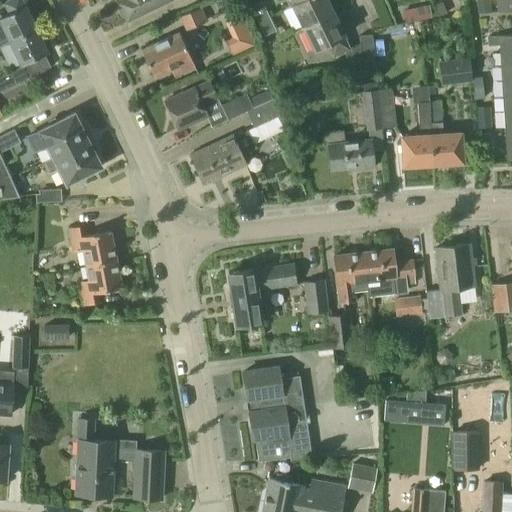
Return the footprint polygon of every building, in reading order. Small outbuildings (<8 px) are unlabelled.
[(24,5),(21,0),(9,0),(4,3),(9,12),(0,16),(0,46),(13,41),(13,40),(37,29),(25,4),(24,5)] [(122,0),(118,2),(119,5),(118,8),(122,16),(125,17),(127,20),(151,8),(167,0),(122,0)] [(333,13),(326,0),(301,0),(291,5),(303,28),(333,13)] [(440,14),(449,10),(443,0),(442,0),(435,4),(440,14)] [(511,0),(496,0),(498,13),(511,11),(511,0)] [(211,1),(178,16),(184,29),(217,14),(211,1)] [(259,21),(269,16),(262,2),(252,7),(259,21)] [(480,11),(491,10),(490,2),(480,3),(480,11)] [(430,5),(417,8),(419,20),(432,18),(430,5)] [(239,12),(223,20),(231,38),(225,41),(232,56),(254,46),(239,12)] [(303,28),(314,51),(327,44),(334,57),(351,49),(333,13),(303,28)] [(266,35),(276,30),(269,16),(259,21),(266,35)] [(0,76),(0,90),(42,70),(50,66),(44,53),(48,52),(37,29),(13,40),(13,41),(10,42),(21,66),(0,76)] [(194,65),(178,32),(141,50),(153,76),(177,65),(180,72),(194,65)] [(362,61),(375,60),(372,34),(359,36),(362,61)] [(511,66),(511,36),(488,38),(488,48),(500,47),(501,68),(511,66)] [(469,58),(438,61),(441,83),(471,80),(469,58)] [(503,98),(511,97),(511,66),(501,68),(503,98)] [(209,81),(209,80),(165,100),(178,129),(207,116),(202,104),(218,97),(210,80),(209,81)] [(429,97),(427,83),(412,86),(415,100),(429,97)] [(382,128),(396,126),(392,88),(378,89),(382,128)] [(362,91),(367,130),(382,128),(378,89),(362,91)] [(254,107),(247,93),(221,105),(228,119),(247,111),(247,110),(253,108),(254,107)] [(505,129),(511,128),(511,97),(503,98),(505,129)] [(254,107),(253,108),(247,110),(247,111),(254,126),(279,115),(272,99),(254,107)] [(441,100),(428,101),(432,164),(461,162),(460,132),(443,133),(442,121),(441,100)] [(418,123),(419,135),(401,136),(402,165),(432,164),(428,101),(417,102),(418,123)] [(52,157),(90,138),(85,127),(81,126),(74,112),(27,136),(34,151),(46,145),(52,157)] [(491,117),(478,118),(478,127),(491,126),(491,117)] [(0,135),(0,147),(1,150),(23,139),(16,127),(0,135)] [(232,135),(190,155),(204,183),(246,164),(241,154),(255,147),(253,144),(247,130),(233,137),(232,135)] [(370,139),(345,142),(343,130),(322,132),(324,147),(329,146),(329,147),(331,169),(359,166),(359,169),(373,167),(371,150),(370,139)] [(52,157),(44,161),(50,173),(58,169),(66,184),(101,166),(94,152),(96,149),(90,138),(52,157)] [(0,197),(19,195),(0,157),(0,197)] [(116,259),(110,230),(85,235),(83,225),(68,228),(73,251),(83,249),(86,265),(116,259)] [(494,311),(511,308),(511,240),(511,242),(511,280),(490,284),(494,311)] [(441,288),(426,290),(429,318),(445,316),(462,314),(459,286),(475,285),(469,243),(436,247),(441,288)] [(393,248),(364,252),(367,281),(368,289),(368,295),(398,292),(408,291),(407,284),(415,283),(412,259),(394,261),(393,248)] [(364,252),(335,255),(340,303),(355,301),(354,290),(368,289),(367,281),(364,252)] [(86,265),(89,280),(79,282),(84,305),(98,302),(96,292),(122,287),(116,259),(86,265)] [(297,284),(294,264),(254,270),(254,269),(228,272),(236,326),(261,322),(257,290),(297,284)] [(324,280),(303,282),(307,314),(328,312),(324,280)] [(395,316),(422,313),(420,295),(393,298),(395,316)] [(348,312),(328,315),(332,347),(352,344),(348,312)] [(44,338),(68,338),(68,325),(44,326),(44,338)] [(28,366),(29,335),(13,335),(12,366),(28,366)] [(154,386),(150,365),(146,366),(144,354),(122,357),(121,346),(95,350),(99,370),(103,369),(107,394),(154,386)] [(436,352),(436,359),(440,364),(447,364),(451,360),(452,353),(448,348),(441,348),(436,352)] [(27,383),(27,366),(14,366),(14,382),(27,383)] [(278,366),(243,371),(247,399),(249,398),(249,401),(246,402),(246,401),(245,401),(247,410),(247,409),(250,409),(250,412),(249,412),(252,439),(254,439),(258,461),(262,460),(262,461),(289,457),(290,460),(311,457),(299,375),(280,378),(278,366)] [(0,413),(10,415),(12,391),(13,385),(13,383),(13,377),(0,375),(0,413)] [(392,378),(377,379),(378,393),(393,392),(392,378)] [(407,393),(406,402),(424,403),(425,391),(407,393)] [(430,403),(428,423),(443,424),(445,405),(430,403)] [(112,496),(113,460),(135,461),(133,497),(161,498),(163,450),(135,449),(135,451),(114,450),(114,441),(93,440),(94,419),(78,418),(75,494),(112,496)] [(478,430),(452,430),(453,470),(479,469),(478,430)] [(372,492),(377,467),(352,462),(347,487),(372,492)] [(268,478),(261,511),(340,511),(346,486),(311,479),(309,488),(302,486),(302,484),(286,481),(287,477),(276,474),(275,479),(268,478)] [(500,511),(502,481),(484,479),(481,511),(500,511)] [(443,511),(445,490),(424,489),(414,488),(412,506),(411,511),(443,511)]
